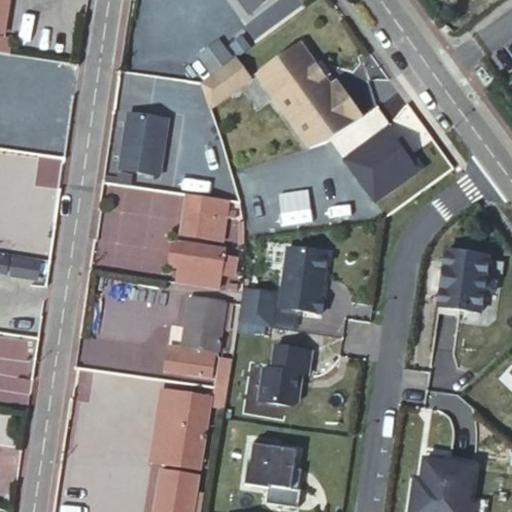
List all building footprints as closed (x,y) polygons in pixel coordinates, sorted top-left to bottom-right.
[(277,17),(301,4),(299,0),(280,0),(270,5),(277,17)] [(308,143),(325,138),(360,112),(335,78),(328,83),(297,42),(255,72),(308,143)] [(232,55),(220,64),(234,83),(246,74),(232,55)] [(234,83),(220,64),(199,80),(209,102),(234,83)] [(165,115),(126,109),(117,165),(156,170),(165,115)] [(375,197),(422,163),(409,146),(404,150),(396,139),(386,125),(344,156),(375,197)] [(401,135),(396,139),(404,150),(409,146),(401,135)] [(235,215),(193,208),(189,232),(222,238),(222,229),(232,231),(235,215)] [(231,240),(232,231),(222,229),(222,238),(231,240)] [(200,282),(221,285),(227,246),(188,240),(184,264),(203,267),(200,282)] [(485,247),(443,242),(441,263),(438,280),(436,299),(478,304),(481,286),(491,282),(492,273),(483,266),(485,247)] [(330,251),(292,246),(284,304),(325,309),(327,295),(324,294),(330,251)] [(36,263),(7,259),(5,269),(12,270),(11,275),(34,278),(36,263)] [(438,280),(441,263),(434,262),(432,279),(438,280)] [(161,370),(164,284),(96,282),(95,339),(84,339),(83,358),(120,359),(120,369),(161,370)] [(269,322),(273,290),(242,286),(237,317),(269,322)] [(224,299),(187,294),(181,344),(217,350),(224,299)] [(310,349),(276,343),(272,367),(264,365),(259,399),(292,404),(297,399),(301,372),(307,373),(310,349)] [(179,350),(172,349),(169,369),(177,371),(179,350)] [(214,356),(179,350),(177,371),(211,377),(214,356)] [(228,380),(230,367),(218,366),(216,377),(228,380)] [(228,380),(216,377),(215,386),(227,388),(228,380)] [(227,388),(215,386),(214,397),(226,398),(227,388)] [(172,391),(164,390),(159,422),(167,423),(172,391)] [(209,396),(172,391),(167,423),(162,463),(198,469),(209,396)] [(226,398),(214,397),(212,404),(225,406),(226,398)] [(276,441),(255,438),(252,460),(250,459),(246,482),(270,486),(267,500),(298,504),(301,486),(298,486),(291,485),(294,467),(296,447),(276,444),(276,441)] [(466,511),(473,462),(424,455),(419,495),(412,494),(409,511),(466,511)] [(300,468),(294,467),(291,485),(298,486),(300,468)] [(197,474),(160,469),(154,511),(192,511),(193,504),(199,505),(201,492),(195,491),(197,474)]
